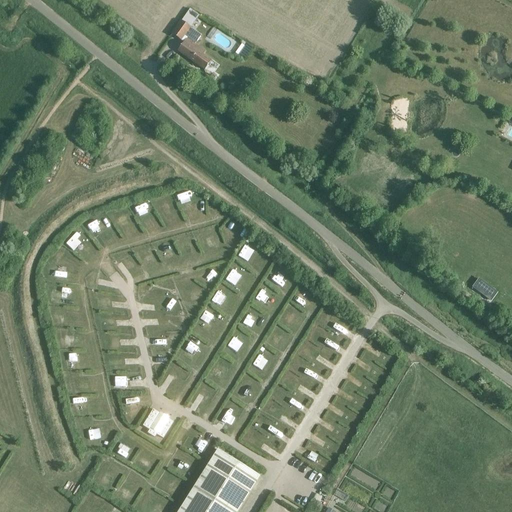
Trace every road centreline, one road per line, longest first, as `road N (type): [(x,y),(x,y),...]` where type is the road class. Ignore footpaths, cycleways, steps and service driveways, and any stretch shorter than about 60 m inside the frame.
road 1 (unclassified): [(511,381),(30,0)]
road 2 (unknown): [(278,471),(158,396),(135,302),(94,269)]
